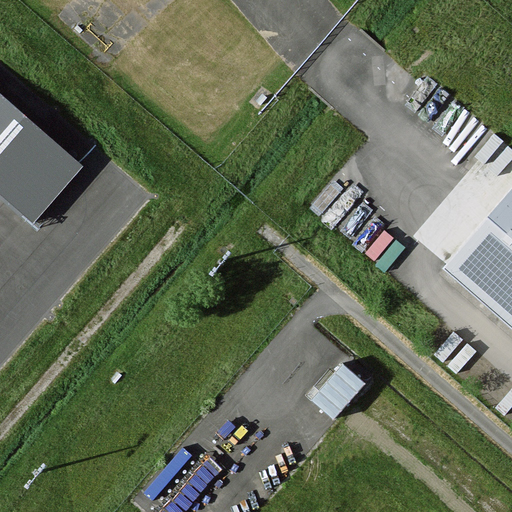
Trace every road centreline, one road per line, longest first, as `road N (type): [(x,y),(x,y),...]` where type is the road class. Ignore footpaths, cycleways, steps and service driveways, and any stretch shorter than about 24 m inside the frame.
road 1 (track): [(263,228),(511,446)]
road 2 (track): [(186,220),(0,434)]
